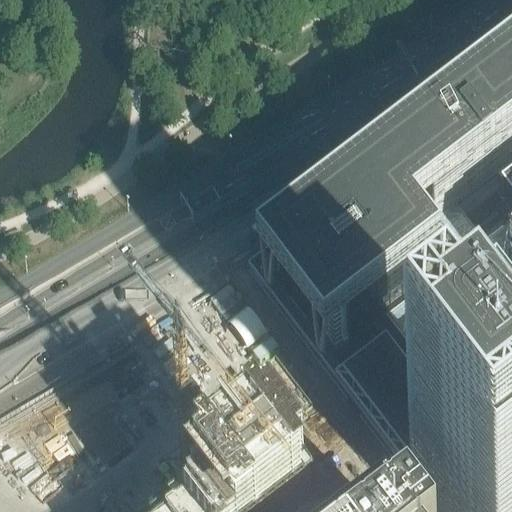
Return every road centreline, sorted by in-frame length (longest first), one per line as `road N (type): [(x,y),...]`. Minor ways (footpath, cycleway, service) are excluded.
road 1 (tertiary): [(0,375),(287,199),(341,144)]
road 2 (primary): [(0,348),(341,144)]
road 3 (primary): [(316,124),(246,175),(0,322)]
road 4 (tertiary): [(316,124),(237,161),(0,301)]
road 5 (tertiary): [(511,0),(316,124)]
road 6 (tertiary): [(341,144),(511,42)]
